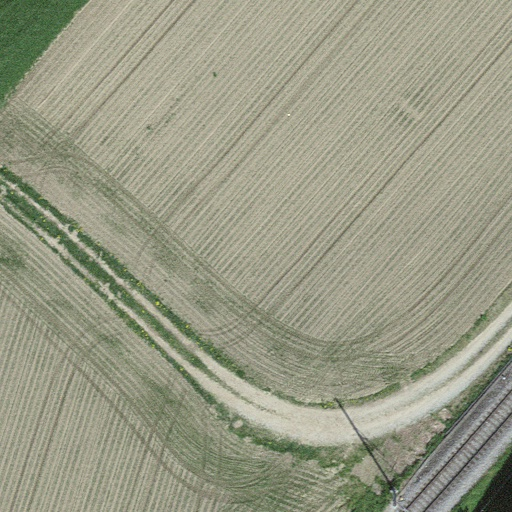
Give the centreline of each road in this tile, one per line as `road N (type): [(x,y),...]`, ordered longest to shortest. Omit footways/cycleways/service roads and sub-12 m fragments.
road 1 (track): [(511,313),(455,380),(366,429),(315,430),(267,415),(199,361)]
road 2 (track): [(0,183),(82,248),(199,361)]
